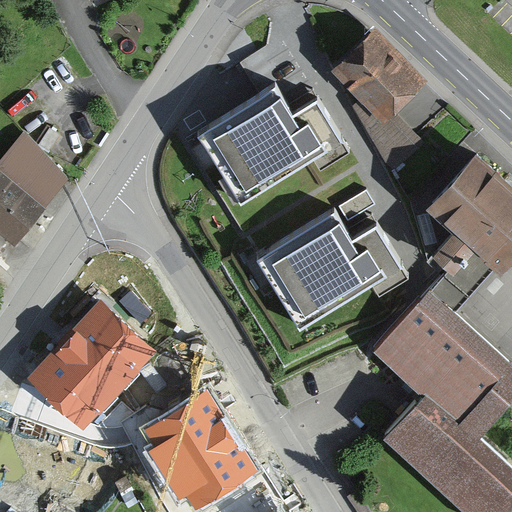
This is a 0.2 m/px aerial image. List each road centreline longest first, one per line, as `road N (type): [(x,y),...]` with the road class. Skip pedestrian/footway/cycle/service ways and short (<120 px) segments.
road 1 (residential): [(105,187),(163,247),(326,511)]
road 2 (unclassified): [(105,187),(234,0)]
road 3 (unclassified): [(0,344),(105,187)]
road 4 (secondary): [(382,0),(511,121)]
